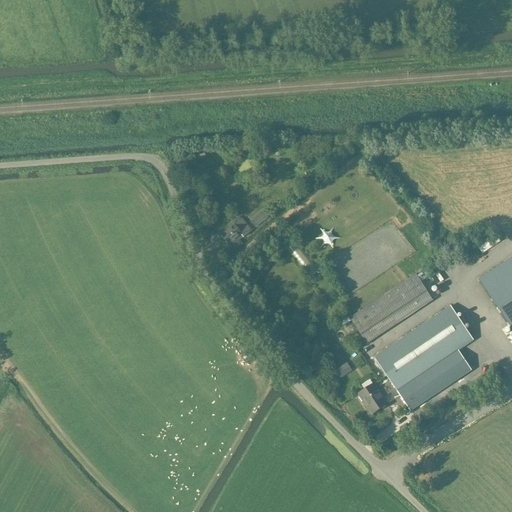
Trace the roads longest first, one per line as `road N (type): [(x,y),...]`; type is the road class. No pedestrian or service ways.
road 1 (unclassified): [(423,511),(223,309),(154,153)]
road 2 (unknown): [(383,472),(496,403),(510,382),(509,365),(452,290),(371,346)]
road 3 (unclassified): [(0,167),(154,153)]
